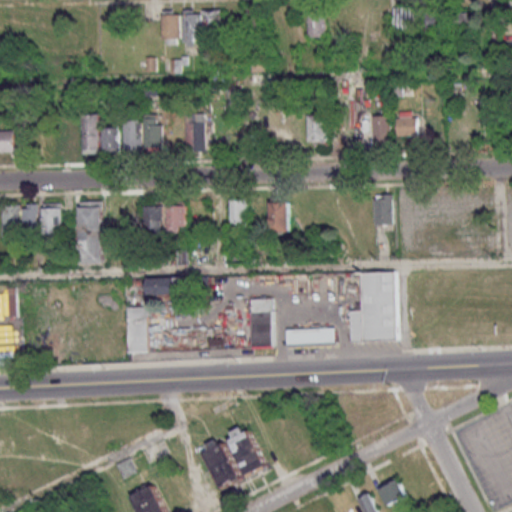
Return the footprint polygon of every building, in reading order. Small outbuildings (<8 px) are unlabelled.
[(396,31),(419,31),(419,5),(396,5),(396,31)] [(309,37),(327,37),(327,7),(309,7),(309,37)] [(248,8),(248,39),(266,39),(266,8),(248,8)] [(163,9),(163,43),(183,43),(183,9),(163,9)] [(187,9),(187,41),(221,41),(221,9),(187,9)] [(479,11),(456,11),(456,29),(479,29),(479,11)] [(492,123),(492,94),(461,94),(461,123),(492,123)] [(419,135),(419,110),(399,110),(399,135),(419,135)] [(86,113),(86,153),(103,153),(103,113),(86,113)] [(311,113),(311,145),(330,145),(330,113),(311,113)] [(374,114),(374,144),(392,144),(392,114),(374,114)] [(126,151),(146,151),(164,151),(164,115),(147,115),(147,119),(126,119),(126,151)] [(188,151),(210,151),(210,115),(188,115),(188,151)] [(106,124),(106,153),(121,153),(121,124),(106,124)] [(0,129),(0,151),(18,152),(18,129),(0,129)] [(70,130),(70,151),(83,151),(83,130),(70,130)] [(394,195),(375,195),(375,225),(394,225),(394,195)] [(232,227),(249,227),(249,197),(232,197),(232,227)] [(168,233),(168,199),(146,200),(147,234),(168,233)] [(106,200),(81,200),(81,262),(106,262),(106,200)] [(188,201),(171,201),(171,232),(188,232),(188,201)] [(273,201),(273,231),(290,231),(290,201),(273,201)] [(64,202),(45,202),(45,230),(64,230),(64,202)] [(3,204),(4,237),(41,236),(40,203),(3,204)] [(399,270),(402,341),(355,342),(354,310),(367,310),(366,271),(399,270)] [(149,296),(187,296),(187,276),(149,276),(149,296)] [(275,298),(254,298),(254,348),(275,348),(275,298)] [(150,305),(130,305),(130,351),(150,351),(150,305)] [(23,354),(23,314),(0,314),(0,354),(6,354),(23,354)] [(336,344),(336,328),(288,328),(288,344),(336,344)] [(269,467),(250,425),(203,446),(222,488),(269,467)] [(138,471),(131,457),(118,463),(125,477),(138,471)] [(380,488),(390,506),(409,496),(399,478),(380,488)] [(141,511),(168,511),(155,484),(133,495),(141,511)] [(380,511),(370,492),(360,497),(366,511),(380,511)]
